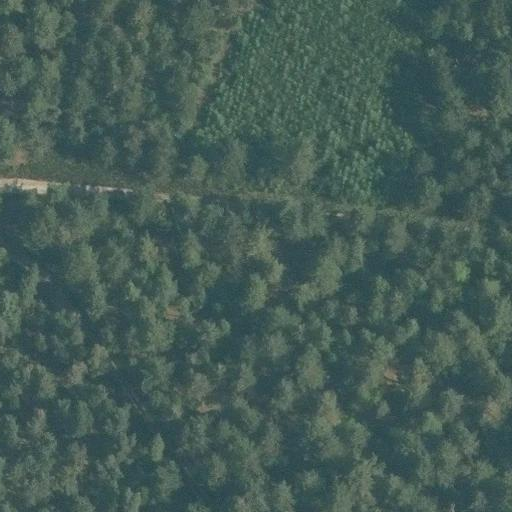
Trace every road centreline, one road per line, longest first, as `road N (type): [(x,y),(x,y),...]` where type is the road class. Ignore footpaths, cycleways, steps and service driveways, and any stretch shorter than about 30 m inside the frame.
road 1 (track): [(511,241),(0,186)]
road 2 (track): [(57,300),(212,511)]
road 3 (track): [(68,511),(57,300)]
